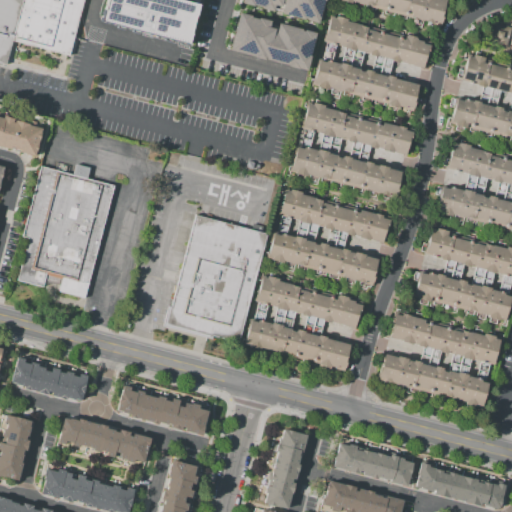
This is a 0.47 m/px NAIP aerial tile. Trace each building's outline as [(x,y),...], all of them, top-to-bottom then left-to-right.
[(0,0),(21,0),(11,42),(5,65),(0,63),(0,0)] [(82,0),(67,57),(11,42),(21,0),(82,0)] [(319,0),(313,24),(240,5),(241,0),(319,0)] [(445,0),(438,26),(369,7),(370,6),(364,5),(364,6),(351,2),(350,4),(338,1),(338,0),(445,0)] [(301,70),(227,50),(236,13),(311,32),(301,70)] [(321,41),(322,35),(324,36),(329,17),(334,19),(334,17),(346,20),(345,22),(403,37),(404,35),(416,38),(415,40),(430,44),(426,57),(425,56),(422,68),(398,62),(397,63),(388,61),(389,59),(377,56),(376,57),(366,55),(367,53),(353,50),(353,51),(343,48),(343,47),(321,41)] [(510,28),(505,46),(487,42),(492,24),(510,28)] [(455,79),(458,69),(462,70),(465,61),(462,60),(463,55),(471,57),(472,54),(485,58),(484,61),(511,68),(511,94),(499,91),(497,100),(487,97),(489,88),(484,87),(483,88),(475,86),(475,85),(455,79)] [(317,61),(325,63),(325,62),(339,65),(340,63),(350,66),(350,68),(363,72),(364,70),(372,72),(372,74),(384,77),(384,75),(394,78),(393,80),(418,86),(412,112),(399,108),(399,109),(385,106),(385,105),(311,85),(317,61)] [(450,97),(470,103),(471,101),(479,103),(479,104),(492,108),(493,106),(503,109),(502,111),(511,113),(511,139),(466,127),(466,129),(447,124),(451,107),(448,106),(450,97)] [(411,130),(405,155),(300,128),(306,104),(310,105),(311,103),(323,106),(323,108),(382,124),(390,126),(396,128),(397,126),(411,130)] [(44,124),(35,157),(19,153),(18,149),(12,147),(8,150),(0,147),(0,118),(2,119),(2,117),(14,120),(15,117),(44,124)] [(511,185),(499,183),(499,184),(491,182),(491,181),(477,177),(477,179),(466,176),(466,174),(443,168),(446,156),(447,156),(450,143),(456,145),(456,143),(469,146),(468,147),(511,158),(511,185)] [(400,173),(393,198),(305,175),(304,178),(293,175),(294,173),(289,171),(296,145),(316,151),(327,153),(341,157),(341,155),(351,158),(351,160),(363,163),(363,162),(371,164),(370,165),(377,167),(377,165),(387,168),(387,169),(400,173)] [(112,185),(82,300),(41,289),(42,286),(10,278),(39,166),(72,175),(75,164),(89,167),(86,178),(112,185)] [(511,232),(511,231),(486,224),(451,215),(450,218),(438,215),(439,213),(434,211),(441,185),(461,190),(461,188),(472,191),(472,193),(486,197),(487,195),(496,197),(496,199),(508,203),(508,201),(511,202),(511,232)] [(283,191),(288,192),(289,190),(301,193),(300,195),(313,198),(313,199),(318,201),(319,199),(358,209),(358,210),(368,212),(365,220),(368,221),(370,213),(373,214),(382,216),(381,219),(388,221),(384,236),(386,237),(384,243),(368,239),(368,241),(357,238),(357,236),(352,235),(351,237),(343,235),(344,233),(330,229),(330,231),(322,229),(322,227),(308,223),(308,225),(297,222),(297,221),(277,215),(283,191)] [(194,215),(266,234),(237,343),(211,336),(211,339),(162,326),(167,307),(169,308),(194,215)] [(429,229),(434,231),(435,228),(447,231),(446,236),(486,246),(486,245),(505,249),(505,247),(511,248),(511,278),(509,287),(500,284),(502,275),(495,273),(494,275),(482,272),(483,270),(469,267),(469,268),(459,266),(460,264),(446,261),(446,263),(439,261),(440,259),(419,253),(422,244),(425,245),(429,229)] [(376,260),(370,285),(282,262),(282,263),(270,260),(270,259),(265,258),(272,232),(293,238),(293,236),(304,239),(303,240),(317,244),(318,243),(327,245),(326,246),(339,250),(340,248),(349,251),(348,252),(353,253),(353,252),(364,255),(364,256),(376,260)] [(509,295),(502,321),(498,320),(498,321),(486,318),(487,316),(429,300),(428,302),(417,299),(418,297),(412,296),(419,271),(434,275),(435,274),(443,276),(443,277),(455,281),(456,279),(464,281),(463,283),(478,287),(479,286),(489,289),(489,290),(509,295)] [(361,302),(354,329),(330,322),(329,324),(320,321),(321,320),(307,316),(307,318),(298,316),(299,314),(285,310),(284,312),(274,309),(274,308),(254,302),(261,277),(265,278),(266,276),(278,279),(277,281),(335,297),(336,295),(348,298),(347,300),(351,301),(352,300),(361,302)] [(499,340),(492,365),(471,359),(470,361),(460,358),(460,356),(445,352),(445,354),(438,352),(438,350),(424,347),(423,349),(415,346),(415,344),(410,343),(410,344),(399,342),(399,340),(387,337),(393,314),(399,316),(400,314),(413,317),(413,318),(423,321),(424,320),(461,329),(460,332),(462,332),(463,331),(481,336),(482,333),(494,336),(494,339),(499,340)] [(350,345),(346,359),(345,359),(344,363),(345,363),(343,372),(335,370),(335,369),(330,367),(329,370),(316,366),(316,364),(243,344),(249,319),(270,324),(270,323),(281,326),(281,327),(295,331),(295,330),(304,332),(303,333),(317,337),(317,335),(326,337),(325,339),(350,345)] [(487,383),(481,408),(476,407),(476,408),(467,406),(467,404),(462,403),(461,406),(451,403),(452,400),(431,395),(430,397),(421,395),(421,392),(417,391),(416,395),(405,392),(406,388),(376,380),(382,354),(396,358),(396,357),(406,359),(406,360),(411,362),(411,361),(420,363),(419,364),(433,368),(434,366),(441,368),(441,370),(455,373),(455,372),(467,375),(466,376),(480,380),(479,381),(487,383)] [(85,377),(83,386),(84,386),(82,393),(81,393),(79,401),(65,398),(64,399),(50,395),(50,394),(46,393),(46,395),(35,392),(36,391),(31,390),(28,390),(27,390),(26,390),(23,389),(21,387),(21,386),(8,382),(15,357),(23,359),(22,363),(29,365),(30,363),(36,365),(36,366),(38,366),(38,367),(42,368),(42,371),(49,372),(50,368),(58,370),(58,372),(62,373),(63,372),(71,374),(72,376),(76,377),(77,374),(85,377)] [(207,412),(206,419),(204,418),(202,427),(204,428),(202,437),(182,431),(183,429),(179,428),(179,430),(168,427),(169,425),(165,424),(164,425),(157,423),(157,425),(128,417),(128,415),(114,412),(121,385),(129,387),(128,391),(133,392),(134,390),(143,392),(142,395),(154,398),(157,396),(162,397),(163,400),(170,402),(171,398),(178,400),(177,404),(181,405),(182,402),(190,404),(190,403),(198,406),(197,409),(207,412)] [(16,481),(0,477),(0,432),(1,429),(4,430),(6,423),(3,423),(4,416),(13,418),(14,417),(23,419),(22,420),(30,422),(26,438),(27,438),(24,451),(23,451),(20,462),(21,463),(16,481)] [(150,439),(143,463),(132,460),(132,463),(124,461),(124,460),(117,459),(118,457),(112,455),(111,458),(104,456),(105,452),(100,451),(100,453),(91,451),(91,449),(78,445),(78,448),(70,445),(70,443),(64,442),(63,445),(56,443),(58,433),(57,433),(59,425),(60,425),(62,417),(74,420),(75,419),(105,427),(104,428),(116,432),(117,429),(128,432),(127,435),(130,435),(131,434),(150,439)] [(285,510),(261,503),(264,495),(262,494),(265,484),(266,484),(267,481),(265,480),(267,472),(269,472),(274,454),(269,453),(271,443),(277,444),(280,429),(304,436),(285,510)] [(337,443),(388,456),(402,460),(411,463),(404,488),(387,484),(388,481),(376,478),(376,481),(330,469),(337,443)] [(157,511),(160,504),(162,504),(162,501),(159,500),(162,490),(164,491),(166,486),(164,486),(166,478),(165,478),(170,460),(194,466),(192,476),(195,476),(193,485),(190,484),(188,490),(191,491),(189,498),(187,498),(183,511),(157,511)] [(412,489),(419,463),(427,465),(427,467),(494,485),(495,482),(503,484),(496,509),(479,504),(479,507),(426,493),(427,490),(418,488),(417,490),(412,489)] [(134,490),(128,511),(104,511),(82,506),(82,504),(71,501),(70,502),(59,500),(60,497),(57,496),(56,498),(40,494),(46,470),(55,472),(56,469),(64,471),(64,473),(70,474),(69,479),(74,480),(76,474),(84,476),(83,480),(89,482),(90,479),(98,481),(97,484),(110,487),(111,485),(117,486),(116,489),(124,491),(125,487),(134,490)] [(401,499),(397,511),(333,511),(318,508),(320,499),(322,500),(327,481),(372,493),(372,494),(383,497),(383,495),(401,499)] [(0,511),(0,497),(10,500),(9,502),(20,505),(20,503),(32,506),(32,508),(37,509),(38,507),(51,510),(50,511),(0,511)]
